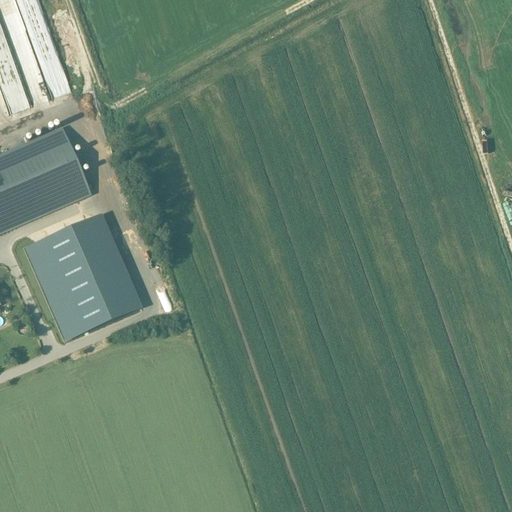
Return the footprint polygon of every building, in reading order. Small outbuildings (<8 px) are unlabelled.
[(7,0),(0,2),(0,9),(29,106),(50,100),(25,18),(48,11),(72,92),(91,86),(65,0),(7,0)] [(0,234),(90,196),(62,131),(0,157),(0,234)] [(134,302),(96,218),(77,227),(113,311),(134,302)] [(152,277),(159,274),(152,259),(145,262),(152,277)] [(52,301),(89,284),(82,269),(45,287),(52,301)]
